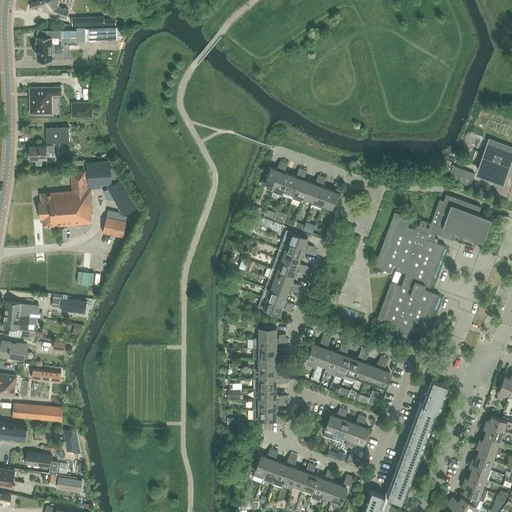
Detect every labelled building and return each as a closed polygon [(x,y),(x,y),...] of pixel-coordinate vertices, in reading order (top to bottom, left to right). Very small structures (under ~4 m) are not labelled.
[(31,0),(30,7),(66,18),(69,9),(58,6),(60,0),(31,0)] [(74,26),(106,24),(106,22),(104,22),(104,16),(74,18),(74,26)] [(116,27),(109,28),(109,40),(117,39),(117,34),(119,33),(118,27),(116,27)] [(93,28),(85,29),(86,41),(94,41),(93,28)] [(37,43),(35,43),(35,54),(37,54),(37,61),(52,61),(52,53),(54,53),(54,45),(51,45),(51,37),(61,37),(61,30),(47,30),(47,37),(37,37),(37,43)] [(43,112),(43,113),(52,113),(52,106),(51,106),(51,94),(51,89),(51,88),(31,88),(31,112),(43,112)] [(89,103),(73,103),(73,115),(89,115),(89,103)] [(69,142),(69,126),(46,127),(46,143),(69,142)] [(487,151),(479,171),(502,180),(510,159),(511,160),(511,149),(488,140),(484,150),(487,151)] [(29,146),(30,159),(47,158),(47,153),(54,152),(53,145),(47,146),(47,145),(29,146)] [(110,159),(86,161),(88,184),(112,182),(110,159)] [(265,183),(275,186),(284,162),(280,160),(277,169),(271,167),(270,168),(267,167),(261,183),(265,185),(265,183)] [(282,196),(284,190),(290,174),(284,172),(288,163),(284,162),(275,186),(273,192),(282,196)] [(284,190),(294,194),(303,169),(299,168),(296,177),(290,174),(284,190)] [(303,169),(294,194),(292,199),(301,202),(303,197),(309,181),(304,179),(307,171),(303,169)] [(43,217),(43,226),(91,222),(91,213),(92,213),(91,189),(87,189),(86,170),(71,171),(73,190),(41,193),(41,202),(40,202),(40,209),(38,209),(39,216),(41,216),(41,218),(43,217)] [(473,176),(454,170),(451,179),(470,185),(473,176)] [(121,179),(112,184),(107,187),(123,215),(137,207),(136,207),(121,179)] [(303,197),(313,201),(319,185),(309,181),(303,197)] [(328,189),(323,204),(321,209),(330,213),(338,192),(340,193),(344,184),(340,183),(338,188),(334,189),(333,190),(328,189)] [(311,206),(321,209),(323,204),(328,189),(319,185),(313,201),(311,206)] [(481,206),(446,194),(444,200),(440,199),(431,223),(421,219),(417,230),(415,229),(423,206),(407,200),(402,214),(395,211),(375,266),(391,272),(394,263),(398,264),(396,269),(406,273),(401,285),(391,282),(378,318),(396,325),(393,332),(407,337),(410,330),(415,332),(419,322),(416,322),(417,318),(429,322),(440,295),(422,288),(423,284),(430,287),(446,245),(437,242),(438,238),(432,236),(433,232),(453,239),(455,232),(483,242),(492,219),(478,214),(481,206)] [(117,212),(100,214),(102,231),(119,230),(117,212)] [(304,247),(306,243),(308,237),(305,236),(306,233),(293,228),(292,231),(287,229),(283,239),(304,247)] [(279,249),(301,257),(303,251),(312,254),(313,255),(315,251),(313,250),(304,247),(283,239),(279,249)] [(297,266),(299,262),(301,257),(279,249),(276,258),(297,266)] [(276,258),(272,268),(293,276),(296,270),(297,266),(276,258)] [(272,268),(269,277),(290,285),(291,281),(293,276),(272,268)] [(269,277),(265,287),(286,295),(288,289),(290,285),(269,277)] [(262,296),(267,299),(283,304),(284,300),(286,295),(265,287),(262,296)] [(53,294),(52,306),(61,307),(62,298),(63,295),(53,294)] [(267,299),(262,296),(258,306),(279,314),(283,304),(267,299)] [(85,313),(86,301),(66,298),(63,298),(61,310),(85,313)] [(7,300),(5,313),(37,317),(40,318),(41,313),(38,312),(39,305),(20,303),(21,302),(7,300)] [(5,313),(3,326),(10,327),(22,329),(21,335),(34,337),(42,338),(43,332),(35,331),(35,330),(28,329),(25,329),(25,321),(29,322),(36,323),(37,317),(5,313)] [(260,327),(259,338),(276,338),(276,327),(260,327)] [(254,338),(254,348),(276,348),(276,343),(278,343),(279,342),(279,338),(276,338),(259,338),(254,338)] [(0,353),(0,355),(24,359),(26,344),(2,341),(0,353)] [(305,364),(315,368),(324,344),(320,342),(318,343),(318,344),(313,343),(305,364)] [(327,366),(325,371),(334,375),(342,354),(343,351),(345,345),(341,343),(339,349),(337,350),(337,352),(333,350),(327,366)] [(325,371),(327,366),(333,350),(328,348),(329,347),(328,345),(324,344),(315,368),(325,371)] [(254,358),(259,358),(276,358),(276,348),(254,348),(254,358)] [(343,351),(342,354),(334,375),(344,378),(352,357),(348,356),(348,354),(347,352),(343,351)] [(356,359),(352,357),(344,378),(353,382),(355,376),(362,358),(358,356),(356,357),(356,359)] [(259,358),(259,368),(276,368),(276,364),(277,364),(279,362),(279,358),(276,358),(259,358)] [(366,359),(362,358),(355,376),(365,380),(371,364),(366,363),(367,361),(366,359)] [(365,380),(375,383),(381,365),(377,363),(376,365),(375,366),(371,364),(365,380)] [(385,366),(381,365),(375,383),(384,387),(390,371),(386,370),(386,368),(385,366)] [(33,367),(32,379),(60,382),(61,370),(59,370),(53,369),(33,367)] [(254,368),(254,378),(276,379),(279,379),(279,375),(277,373),(276,373),(276,368),(259,368),(254,368)] [(505,375),(499,391),(509,395),(511,386),(511,372),(510,377),(505,375)] [(0,392),(14,395),(16,376),(0,373),(0,392)] [(254,378),(254,389),(259,389),(276,389),(276,379),(254,378)] [(398,470),(390,492),(392,492),(390,498),(405,504),(408,497),(404,495),(436,410),(440,411),(438,410),(447,386),(449,386),(434,380),(431,388),(426,386),(418,405),(419,405),(421,406),(419,413),(414,412),(412,417),(417,419),(413,427),(409,426),(407,431),(411,433),(405,451),(400,449),(398,454),(403,456),(400,465),(395,463),(393,468),(398,470)] [(239,395),(238,395),(238,389),(229,389),(229,399),(239,399),(239,395)] [(276,399),(279,399),(279,395),(276,395),(276,389),(259,389),(254,389),(254,399),(276,399)] [(276,399),(254,399),(253,409),(276,409),(276,399)] [(12,417),(62,421),(63,407),(13,403),(12,417)] [(340,417),(332,438),(342,442),(344,436),(350,421),(344,419),(348,410),(344,408),(341,414),(340,417)] [(275,415),(276,409),(253,409),(253,419),(278,420),(278,415),(275,415)] [(323,435),(332,438),(340,417),(331,414),(323,435)] [(486,419),(485,424),(504,431),(507,421),(492,415),(490,421),(486,419)] [(344,436),(354,440),(359,424),(350,421),(344,436)] [(0,436),(4,437),(3,439),(4,439),(4,438),(11,439),(11,440),(12,440),(12,438),(25,440),(27,426),(5,423),(3,423),(0,422),(0,436)] [(359,424),(354,440),(364,444),(369,428),(359,424)] [(486,430),(484,435),(500,440),(504,431),(485,424),(483,428),(486,430)] [(74,430),(64,430),(68,451),(79,452),(74,430)] [(478,443),(497,450),(500,440),(484,435),(482,440),(479,438),(478,443)] [(479,449),(477,454),(493,460),(497,450),(478,443),(476,447),(479,449)] [(327,455),(336,458),(338,453),(329,450),(327,455)] [(50,454),(27,451),(26,464),(49,466),(50,454)] [(359,466),(360,462),(352,459),(353,455),(349,453),(346,462),(359,466)] [(255,470),(265,474),(271,458),(272,455),(268,454),(266,455),(265,456),(261,455),(255,470)] [(470,462),(490,469),(493,460),(477,454),(475,459),(472,458),(470,462)] [(265,474),(275,477),(280,462),(271,458),(265,474)] [(284,481),(290,465),(291,463),(287,461),(286,464),(280,462),(275,477),(272,484),(282,488),(284,481)] [(472,468),(470,473),(486,479),(490,469),(470,462),(469,467),(472,468)] [(284,481),(294,484),(299,469),(290,465),(284,481)] [(0,481),(11,484),(11,485),(12,485),(14,470),(14,471),(0,468),(0,481)] [(294,484),(303,488),(309,472),(299,469),(294,484)] [(303,488),(313,492),(319,476),(314,474),(315,473),(314,471),(310,470),(309,472),(303,488)] [(465,477),(463,481),(482,488),(486,479),(470,473),(468,478),(465,477)] [(338,483),(332,499),(330,504),(340,508),(345,493),(348,494),(354,477),(347,474),(343,485),(338,483)] [(313,492),(322,495),(328,479),(329,477),(325,475),(323,476),(323,478),(319,476),(313,492)] [(322,495),(332,499),(338,483),(328,479),(322,495)] [(482,488),(463,481),(462,486),(465,487),(463,492),(479,498),(482,488)] [(363,511),(379,511),(386,496),(372,490),(363,511)] [(0,500),(9,503),(10,496),(1,494),(1,493),(0,492),(0,500)] [(452,496),(450,500),(465,511),(470,511),(475,506),(462,496),(458,500),(452,496)] [(453,508),(449,511),(465,511),(450,500),(447,503),(453,508)]
